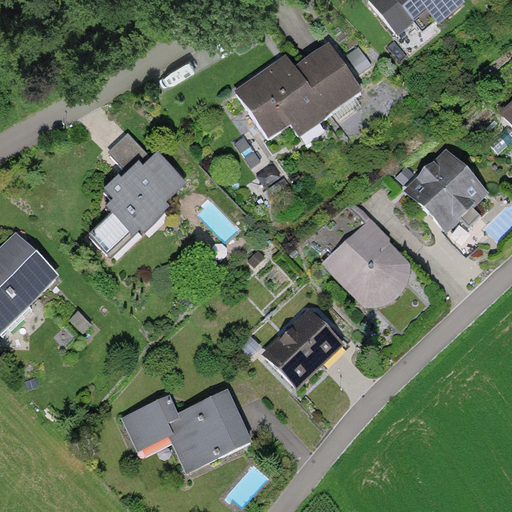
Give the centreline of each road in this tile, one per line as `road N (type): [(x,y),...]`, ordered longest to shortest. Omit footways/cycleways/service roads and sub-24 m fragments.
road 1 (residential): [(511,274),(365,411),(287,511)]
road 2 (residential): [(0,155),(274,0)]
